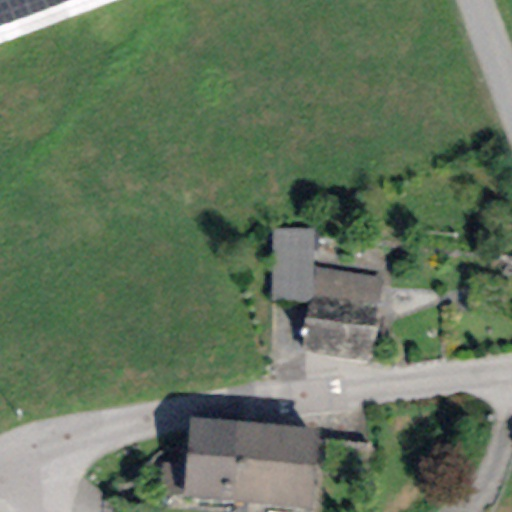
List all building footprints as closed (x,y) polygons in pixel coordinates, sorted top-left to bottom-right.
[(0,0),(0,44),(118,0),(0,0)] [(311,228),(271,230),(273,301),(307,302),(312,267),(311,228)] [(383,278),(312,267),(307,302),(299,353),(370,364),(383,278)] [(237,421),(189,416),(181,496),(229,501),(237,421)] [(318,429),(237,421),(229,501),(310,509),(318,429)]
